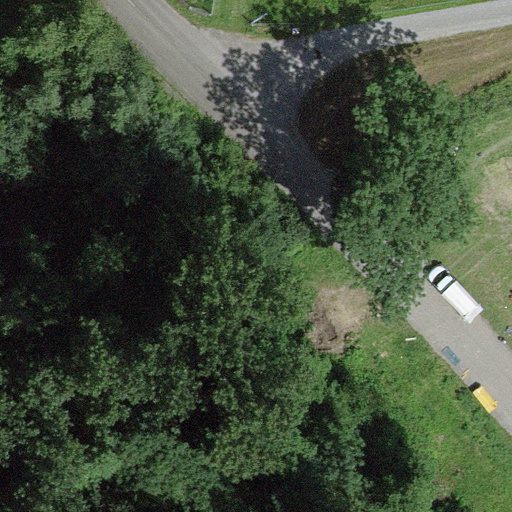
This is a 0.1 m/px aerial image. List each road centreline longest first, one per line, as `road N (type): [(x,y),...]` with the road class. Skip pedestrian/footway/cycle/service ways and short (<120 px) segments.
road 1 (unclassified): [(511,392),(190,63)]
road 2 (track): [(511,14),(190,63)]
